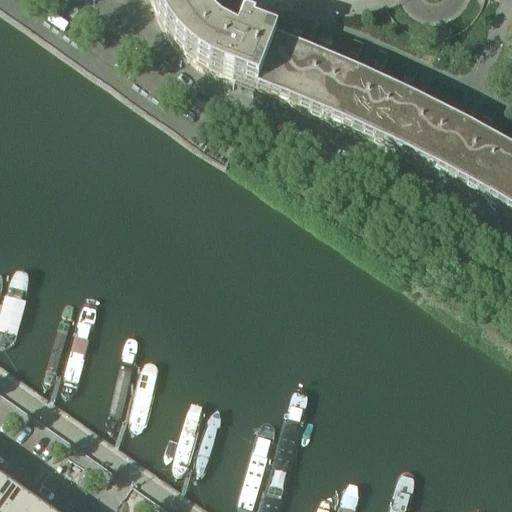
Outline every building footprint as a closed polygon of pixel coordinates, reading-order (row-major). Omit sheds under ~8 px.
[(330,0),(331,2),(341,0),(148,0),(149,1),(149,4),(150,7),(152,14),(155,20),(156,23),(159,29),(161,32),(164,38),(168,43),(172,49),(176,54),(181,59),(186,63),(191,68),(194,70),(203,76),(210,79),(221,84),(231,88),(254,97),(265,101),(309,119),(339,132),(350,137),(362,142),(383,152),(414,167),(431,176),(441,181),(466,195),(476,201),(504,217),(511,221),(511,159),(490,148),(469,136),(437,120),(406,105),(384,94),(361,84),(352,80),(328,70),(297,57),(272,47),(251,39),(252,35),(240,30),(234,47),(228,44),(220,39),(215,36),(209,31),(206,28),(205,27),(202,23),(200,21),(198,18),(194,12),(192,8),(191,4),(189,0),(330,0)] [(300,37),(305,25),(296,22),(291,33),(300,37)] [(326,47),(330,36),(322,32),(317,43),(326,47)] [(356,60),(361,49),(352,45),(347,56),(356,60)] [(381,71),(386,60),(377,56),(372,67),(381,71)] [(410,85),(416,74),(408,69),(402,80),(410,85)] [(454,95),(433,85),(423,106),(444,116),(454,95)] [(464,100),(453,121),(464,127),(474,105),(464,100)] [(489,125),(495,114),(487,109),(481,120),(489,125)] [(0,511),(15,511),(20,505),(6,494),(0,502),(0,511)]
